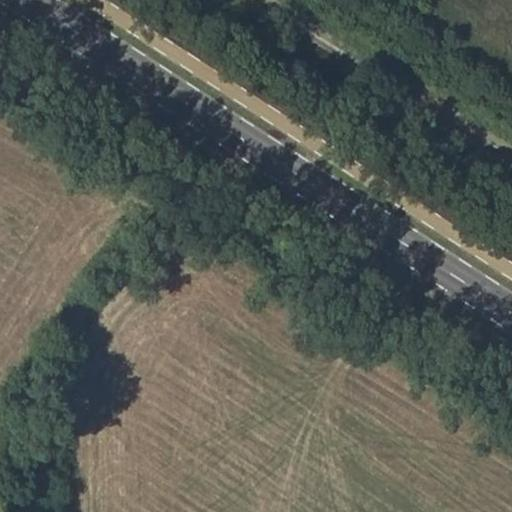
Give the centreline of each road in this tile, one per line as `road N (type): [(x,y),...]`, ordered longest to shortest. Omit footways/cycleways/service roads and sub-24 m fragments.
road 1 (secondary): [(30,0),(511,312)]
road 2 (track): [(511,160),(260,0)]
